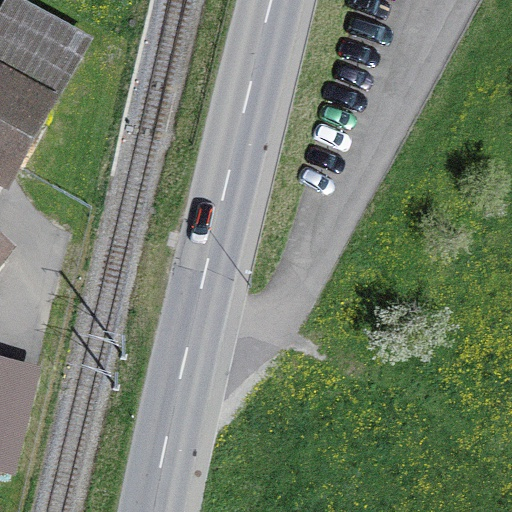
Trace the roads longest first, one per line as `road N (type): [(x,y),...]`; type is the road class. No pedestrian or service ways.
road 1 (secondary): [(271,0),(153,511)]
road 2 (residential): [(0,215),(65,248),(3,318)]
road 3 (unknown): [(65,248),(201,290)]
